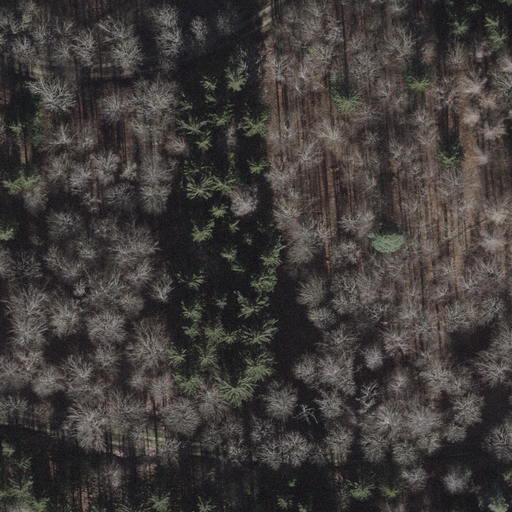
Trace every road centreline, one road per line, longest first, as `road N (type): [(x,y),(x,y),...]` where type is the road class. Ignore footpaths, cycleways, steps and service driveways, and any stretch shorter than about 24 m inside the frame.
road 1 (track): [(511,445),(243,455),(0,420)]
road 2 (track): [(0,48),(78,71),(222,69),(300,0)]
